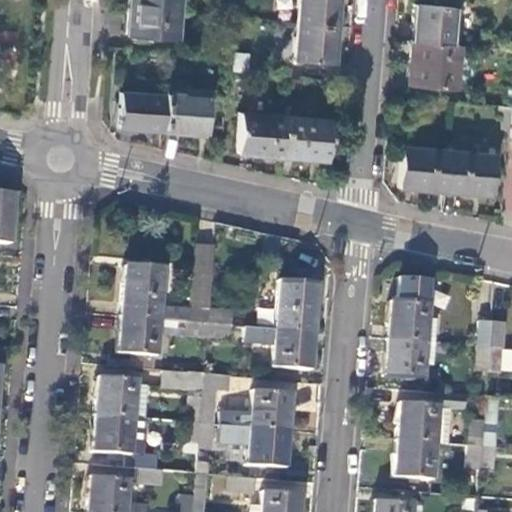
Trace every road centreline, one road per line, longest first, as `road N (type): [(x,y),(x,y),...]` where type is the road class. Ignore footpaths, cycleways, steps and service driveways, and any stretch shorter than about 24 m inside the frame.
road 1 (residential): [(32,511),(61,158)]
road 2 (residential): [(356,224),(61,158)]
road 3 (residential): [(356,224),(331,511)]
road 4 (residential): [(374,0),(356,224)]
road 5 (residential): [(70,0),(61,158)]
road 6 (residential): [(511,255),(356,224)]
